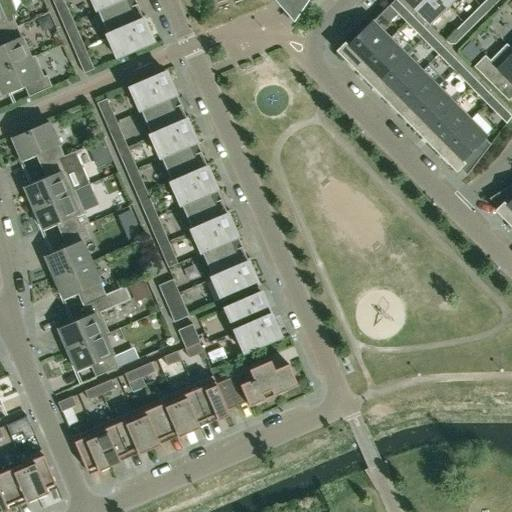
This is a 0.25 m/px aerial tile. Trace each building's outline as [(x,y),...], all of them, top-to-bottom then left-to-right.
[(0,0),(0,34),(17,27),(12,15),(4,19),(0,8),(0,0)] [(92,0),(97,11),(121,0),(92,0)] [(121,0),(97,11),(108,36),(144,20),(143,17),(145,16),(145,15),(142,16),(135,0),(121,0)] [(396,0),(394,0),(389,5),(401,18),(408,11),(396,0)] [(448,7),(445,4),(445,5),(439,0),(404,0),(427,22),(438,12),(440,14),(445,9),(445,10),(448,7)] [(486,0),(480,6),(486,13),(499,0),(498,0),(486,0)] [(67,5),(57,10),(70,41),(80,36),(67,5)] [(482,17),(475,11),(463,23),(469,30),(482,17)] [(412,16),(405,22),(417,34),(424,27),(412,16)] [(144,20),(108,36),(118,59),(154,43),(156,42),(156,41),(153,42),(144,20)] [(387,40),(371,23),(343,51),(360,68),(387,40)] [(17,27),(0,34),(0,71),(35,56),(30,58),(17,27)] [(465,34),(458,28),(445,41),(449,44),(455,44),(465,34)] [(428,32),(421,38),(433,50),(440,44),(428,32)] [(376,84),(403,57),(387,40),(360,68),(376,84)] [(474,67),(494,87),(505,76),(511,83),(511,49),(507,45),(491,62),(485,56),(474,67)] [(444,48),(437,54),(449,66),(456,60),(444,48)] [(56,50),(45,55),(50,70),(62,66),(56,50)] [(87,54),(77,58),(84,73),(94,69),(87,54)] [(35,56),(0,71),(0,89),(3,95),(24,86),(29,97),(52,87),(47,75),(44,77),(35,56)] [(392,100),(419,73),(403,57),(376,84),(392,100)] [(460,64),(454,71),(465,83),(472,76),(460,64)] [(141,111),(179,94),(176,95),(166,73),(131,88),(141,111)] [(408,116),(435,89),(419,73),(392,100),(408,116)] [(476,80),(470,87),(481,99),(488,92),(476,80)] [(424,133),(452,105),(435,89),(408,116),(424,133)] [(179,94),(141,111),(151,136),(187,121),(186,117),(189,116),(188,115),(185,117),(176,96),(179,95),(179,94)] [(492,97),(486,103),(497,115),(504,108),(492,97)] [(104,118),(113,114),(107,99),(97,103),(104,118)] [(440,149),(468,121),(452,105),(424,133),(440,149)] [(187,121),(151,136),(161,158),(200,142),(199,141),(197,142),(187,121)] [(490,144),(484,138),(468,121),(440,149),(466,176),(490,144)] [(41,166),(64,156),(49,123),(12,139),(22,160),(35,154),(41,166)] [(121,131),(111,136),(118,151),(127,147),(121,131)] [(200,142),(161,158),(172,184),(208,168),(206,165),(209,164),(209,163),(206,164),(197,143),(200,142)] [(134,162),(127,147),(118,151),(124,167),(134,162)] [(77,150),(64,156),(41,166),(46,179),(25,188),(33,208),(75,190),(91,183),(77,150)] [(208,168),(172,184),(181,206),(220,189),(217,190),(208,168)] [(141,179),(131,183),(138,198),(148,194),(141,179)] [(511,184),(489,198),(501,211),(511,221),(511,184)] [(220,189),(181,206),(192,231),(228,216),(227,212),(230,211),(229,210),(226,211),(217,191),(220,189)] [(75,190),(33,208),(42,229),(56,223),(61,235),(85,225),(89,223),(75,190)] [(155,210),(148,194),(138,198),(145,214),(155,210)] [(116,215),(119,222),(134,216),(131,209),(116,215)] [(228,216),(192,231),(202,253),(241,236),(240,236),(238,237),(228,216)] [(85,225),(61,235),(67,248),(45,257),(54,278),(91,262),(82,241),(90,238),(85,225)] [(162,226),(152,230),(158,246),(168,241),(162,226)] [(241,236),(202,253),(213,278),(249,263),(247,259),(250,258),(250,257),(247,259),(238,238),(241,237),(241,236)] [(175,257),(168,241),(158,246),(165,261),(175,257)] [(91,262),(54,278),(63,298),(77,292),(82,304),(105,294),(91,262)] [(223,301),(258,286),(258,285),(261,284),(261,283),(258,284),(249,263),(213,278),(223,301)] [(158,285),(162,295),(177,288),(173,279),(158,285)] [(135,288),(141,302),(157,295),(150,281),(135,288)] [(125,286),(105,294),(82,304),(88,317),(58,329),(67,350),(109,332),(100,312),(131,299),(125,286)] [(236,331),(274,315),(274,314),(271,315),(262,293),(226,308),(236,331)] [(189,316),(185,306),(170,313),(174,322),(189,316)] [(245,354),(281,339),(281,338),(284,337),(284,336),(281,337),(272,316),(274,315),(236,331),(245,354)] [(200,342),(192,324),(178,330),(185,349),(200,342)] [(109,332),(67,350),(76,371),(90,365),(95,377),(119,367),(105,335),(109,333),(109,332)] [(203,352),(199,343),(185,349),(189,358),(203,352)] [(167,366),(181,360),(177,351),(163,357),(167,366)] [(216,384),(227,410),(247,401),(250,407),(265,400),(263,394),(271,390),(274,396),(298,386),(288,364),(275,370),(271,360),(216,384)] [(138,368),(142,377),(155,372),(151,362),(138,368)] [(128,383),(142,377),(138,368),(124,374),(128,383)] [(192,385),(207,419),(215,415),(218,420),(230,415),(227,410),(216,384),(213,376),(192,385)] [(111,379),(98,385),(102,394),(115,389),(111,379)] [(88,400),(102,394),(98,385),(84,391),(88,400)] [(172,393),(189,433),(200,428),(198,423),(207,419),(192,385),(172,393)] [(189,433),(172,393),(152,402),(167,436),(176,432),(178,437),(189,433)] [(76,406),(72,396),(57,403),(62,412),(76,406)] [(132,410),(149,450),(161,445),(158,440),(167,436),(152,402),(132,410)] [(113,419),(127,453),(136,450),(138,455),(149,450),(132,410),(113,419)] [(113,419),(93,428),(110,467),(121,462),(119,457),(127,453),(113,419)] [(72,436),(87,471),(97,467),(99,472),(110,467),(93,428),(72,436)] [(41,450),(21,459),(38,498),(49,493),(47,488),(56,484),(41,450)] [(27,503),(38,498),(21,459),(20,459),(22,465),(3,473),(16,502),(24,498),(27,503)] [(0,511),(5,511),(9,510),(7,505),(16,502),(3,473),(0,474),(0,511)]
